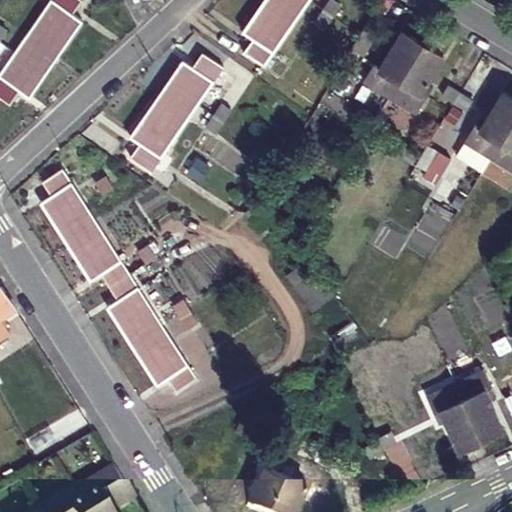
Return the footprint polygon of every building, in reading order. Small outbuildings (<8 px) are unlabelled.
[(53,0),(27,39),(52,56),(78,19),(69,14),(78,1),(76,0),(53,0)] [(136,26),(152,11),(141,0),(139,0),(128,11),(136,26)] [(297,13),(278,0),(264,0),(244,31),(254,37),(245,51),(263,63),(297,13)] [(305,0),(278,0),(297,13),(305,0)] [(370,12),(349,47),(359,53),(380,17),(370,12)] [(316,26),(325,32),(332,21),(324,16),(316,26)] [(318,42),(325,32),(316,26),(310,36),(318,42)] [(389,96),(421,42),(401,30),(378,67),(373,63),(362,80),(389,96)] [(52,56),(27,39),(15,57),(0,77),(0,94),(9,101),(18,88),(27,94),(52,56)] [(421,42),(389,96),(419,115),(430,97),(423,92),(444,55),(421,42)] [(158,99),(185,118),(219,67),(202,56),(193,70),(182,62),(158,99)] [(450,107),(457,95),(447,89),(439,101),(450,107)] [(489,158),(511,120),(511,96),(504,92),(481,128),(474,124),(464,143),(489,158)] [(468,102),(457,95),(450,107),(461,114),(468,102)] [(185,118),(158,99),(133,135),(143,143),(134,156),(151,168),(185,118)] [(203,131),(213,138),(220,127),(210,120),(203,131)] [(511,120),(489,158),(511,171),(511,120)] [(205,149),(213,138),(203,131),(196,141),(205,149)] [(439,152),(427,145),(412,170),(424,177),(436,184),(451,159),(439,152)] [(64,241),(94,222),(61,169),(42,181),(51,195),(40,202),(64,241)] [(260,236),(280,222),(271,209),(263,198),(244,212),(252,223),(260,236)] [(94,222),(64,241),(89,281),(100,273),(108,286),(127,274),(94,222)] [(147,252),(151,258),(168,247),(164,241),(147,252)] [(340,308),(334,299),(324,285),(316,273),(307,261),(299,250),(277,265),(285,277),(294,289),(302,300),(310,312),(318,324),(326,335),(349,321),(340,308)] [(127,274),(108,286),(117,301),(106,307),(132,347),(161,328),(127,274)] [(10,322),(5,325),(0,328),(0,322),(3,321),(17,311),(0,284),(0,359),(20,347),(22,351),(37,343),(24,322),(10,322)] [(163,310),(171,321),(200,302),(192,291),(163,310)] [(200,302),(171,321),(177,331),(206,312),(200,302)] [(349,321),(326,335),(336,349),(358,334),(349,321)] [(161,328),(132,347),(156,385),(167,378),(174,390),(193,378),(161,328)] [(455,384),(481,440),(502,429),(484,393),(491,389),(483,372),(455,384)] [(481,440),(455,384),(425,397),(434,416),(440,413),(460,450),(481,440)] [(410,418),(401,396),(386,402),(395,425),(410,418)] [(404,455),(399,443),(387,448),(392,461),(404,455)] [(264,466),(259,476),(245,506),(258,511),(269,511),(294,458),(264,444),(256,462),(264,466)] [(388,463),(382,451),(370,456),(376,468),(388,463)] [(308,486),(314,490),(323,472),(294,458),(269,511),(295,511),(303,496),(308,486)] [(252,472),(259,476),(264,466),(256,462),(252,472)] [(75,490),(89,511),(115,511),(135,500),(113,466),(75,490)] [(308,486),(303,496),(309,500),(314,490),(308,486)] [(38,511),(89,511),(75,490),(38,511)]
